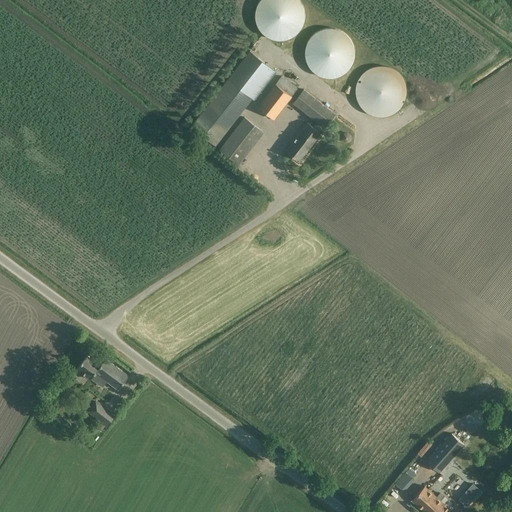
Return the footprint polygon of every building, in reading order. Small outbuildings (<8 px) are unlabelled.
[(257,0),(257,1),(256,3),(255,5),(254,7),(254,9),(253,11),(253,13),(253,15),(253,17),(253,20),(254,22),(254,23),(255,25),(255,26),(256,28),(257,29),(258,31),(260,33),(261,35),(263,36),(264,37),(266,38),(268,39),(270,40),(272,41),(273,42),(276,42),(279,42),(281,42),(283,42),(286,42),(289,41),(292,40),(294,39),(295,38),(296,37),(297,37),(298,36),(299,35),(301,33),(302,32),(303,30),(304,29),(304,28),(305,26),(306,24),(306,23),(307,21),(307,20),(307,18),(307,17),(307,15),(307,14),(307,12),(307,11),(307,9),(306,7),(306,5),(305,4),(304,2),(303,0),(302,0),(257,0)] [(350,34),(348,32),(346,31),(344,30),(343,29),(341,28),(339,27),(336,26),(335,26),(332,25),(330,25),(328,26),(326,26),(324,26),(321,27),(320,27),(318,28),(316,29),(314,31),(312,32),(311,33),(310,35),(308,36),(307,37),(306,39),(305,42),(304,44),(304,46),(303,48),(303,50),(303,52),(303,53),(303,55),(303,57),(303,59),(304,61),(304,62),(305,64),(306,65),(307,67),(307,68),(308,69),(309,71),(310,72),(312,73),(313,74),(314,75),(316,76),(317,77),(319,78),(320,78),(322,79),(325,80),(327,80),(329,80),(331,80),(334,80),(336,79),(338,79),(341,78),(343,77),(344,76),(346,75),(348,74),(349,73),(350,72),(351,70),(352,69),(353,67),(354,66),(355,65),(355,63),(356,62),(356,60),(357,59),(357,57),(357,55),(357,53),(357,52),(357,50),(357,49),(357,47),(356,45),(356,44),(355,42),(354,40),(354,39),(353,38),(352,37),(351,35),(350,34)] [(250,51),(192,127),(216,146),(253,99),(255,101),(278,72),(250,51)] [(394,69),(392,68),(391,68),(389,67),(387,67),(386,66),(383,66),(382,66),(380,66),(378,66),(376,66),(375,67),(373,67),(371,68),(370,69),(368,69),(366,71),(365,72),(363,73),(362,74),(361,76),(360,78),(359,79),(358,81),(357,83),(357,84),(357,86),(356,88),(356,89),(356,92),(356,93),(356,94),(356,96),(357,97),(357,99),(358,101),(358,102),(359,104),(360,105),(361,106),(362,107),(362,108),(364,110),(366,111),(367,112),(368,113),(370,114),(372,115),(373,115),(374,115),(376,116),(378,116),(381,116),(382,116),(384,116),(386,116),(389,115),(392,114),(393,113),(395,112),(396,111),(397,110),(399,110),(399,109),(401,107),(402,106),(403,105),(403,103),(404,101),(405,100),(405,98),(406,97),(406,95),(406,94),(406,92),(406,91),(406,89),(406,88),(406,87),(406,85),(405,84),(405,82),(404,81),(403,79),(403,78),(402,76),(401,75),(399,74),(398,72),(395,70),(394,69)] [(274,119),(298,89),(282,76),(258,107),(274,119)] [(304,90),(293,103),(325,128),(336,114),(304,90)] [(239,164),(264,132),(245,117),(220,149),(239,164)] [(308,123),(286,151),(299,161),(307,152),(322,133),(308,123)] [(87,355),(77,369),(91,379),(92,378),(97,383),(102,377),(119,389),(129,376),(106,359),(101,365),(87,355)] [(114,418),(107,413),(98,406),(90,415),(106,427),(114,418)] [(452,434),(427,462),(439,473),(464,445),(452,434)] [(407,473),(396,484),(404,491),(414,479),(413,478),(407,473)] [(452,476),(439,486),(444,492),(457,482),(452,476)] [(474,484),(460,500),(467,507),(481,491),(474,484)] [(450,509),(432,492),(425,486),(412,500),(425,511),(461,511),(463,511),(455,504),(450,509)]
